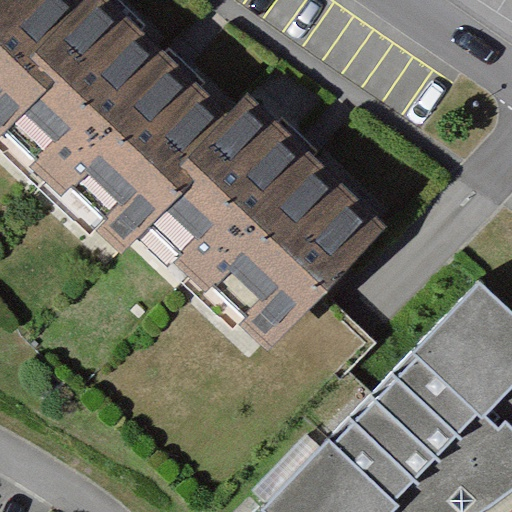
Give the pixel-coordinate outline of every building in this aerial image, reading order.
[(101,0),(0,0),(0,165),(2,167),(20,146),(82,77),(57,55),(105,3),(101,0)] [(129,0),(107,0),(105,3),(57,55),(82,77),(20,146),(149,262),(169,240),(226,176),(214,165),(257,116),(129,0)] [(272,99),(257,116),(214,165),(226,176),(169,240),(293,349),(408,219),(272,99)] [(392,511),(511,389),(511,324),(476,292),(264,511),(392,511)] [(507,475),(511,471),(511,417),(510,416),(479,443),(507,475)]
